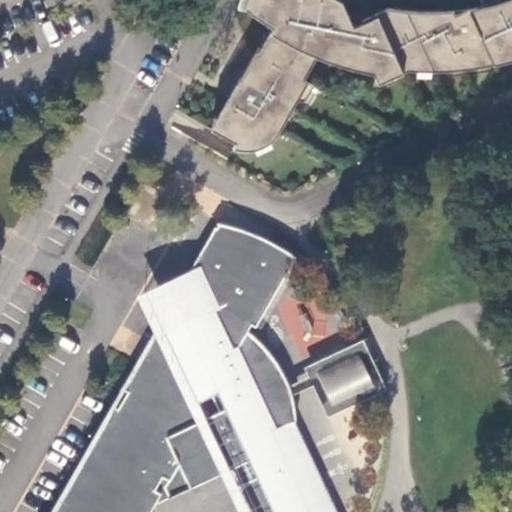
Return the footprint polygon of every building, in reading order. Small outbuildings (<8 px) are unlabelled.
[(511,0),(469,13),(445,19),(441,13),(419,11),(391,9),(376,15),(378,20),(364,25),(354,29),(343,3),(336,0),(251,0),(245,11),(258,21),(274,30),(260,55),(257,54),(238,87),(241,95),(216,134),(237,146),(228,160),(285,193),(511,89),(511,0)] [(245,0),(240,9),(245,11),(251,0),(245,0)] [(511,0),(481,0),(483,6),(471,9),(468,9),(453,11),(441,13),(445,19),(469,13),(511,0)] [(210,130),(216,134),(241,95),(238,87),(236,85),(210,130)] [(219,223),(217,226),(195,266),(183,287),(196,319),(169,332),(164,324),(164,327),(161,325),(156,333),(154,336),(152,340),(123,389),(129,392),(120,409),(114,406),(51,511),(153,511),(158,505),(163,495),(156,492),(165,478),(170,481),(167,487),(171,499),(221,476),(236,469),(243,486),(240,487),(250,511),(335,511),(299,428),(293,430),(292,425),(298,422),(297,422),(298,421),(298,420),(297,419),(297,415),(297,414),(297,412),(297,411),(297,410),(296,409),(296,408),(295,404),(295,403),(295,401),(295,400),(294,397),(275,405),(271,396),(290,387),(286,378),(276,382),(274,378),(284,373),(282,368),(281,368),(279,365),(279,364),(277,361),(275,359),(275,358),(274,357),(273,356),(273,355),(272,354),(270,352),(270,351),(264,344),(261,342),(260,341),(255,337),(255,336),(251,333),(255,326),(258,328),(299,259),(288,251),(277,244),(266,239),(261,249),(244,240),(248,231),(233,226),(219,223)] [(259,235),(248,231),(244,240),(261,249),(266,239),(263,238),(259,235)] [(268,334),(308,265),(306,265),(299,259),(258,328),(268,334)] [(183,287),(195,266),(138,292),(156,333),(161,325),(164,327),(164,324),(169,332),(196,319),(183,287)] [(329,419),(383,394),(388,390),(364,342),(307,369),(310,378),(290,387),(271,396),(275,405),(294,397),(314,387),(329,419)] [(286,377),(284,373),(274,378),(276,382),(286,378),(286,377)] [(250,511),(240,487),(243,486),(236,469),(221,476),(238,511),(250,511)] [(163,495),(167,487),(170,481),(165,478),(156,492),(163,495)]
